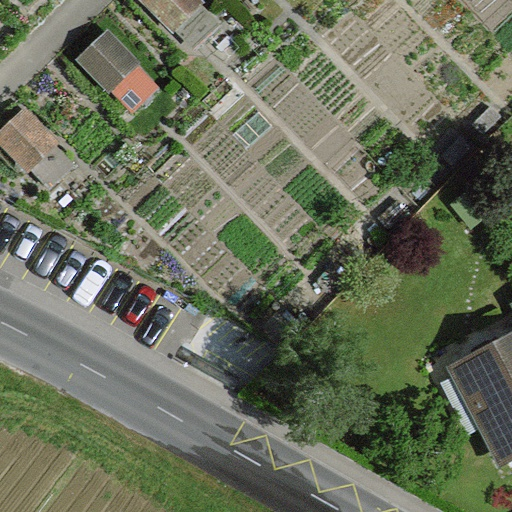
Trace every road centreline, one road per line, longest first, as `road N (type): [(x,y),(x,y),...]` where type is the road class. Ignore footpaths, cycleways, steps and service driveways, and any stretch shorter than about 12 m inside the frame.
road 1 (tertiary): [(343,511),(0,321)]
road 2 (track): [(212,511),(133,462),(21,331)]
